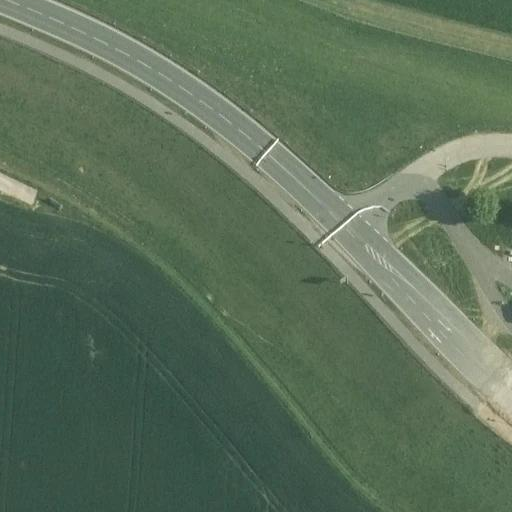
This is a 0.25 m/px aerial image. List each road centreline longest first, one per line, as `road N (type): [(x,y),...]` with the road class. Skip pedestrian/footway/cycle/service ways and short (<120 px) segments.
road 1 (secondary): [(511,394),(264,152),(132,64),(0,3)]
road 2 (track): [(130,279),(0,177)]
road 3 (track): [(389,194),(450,154),(511,146)]
